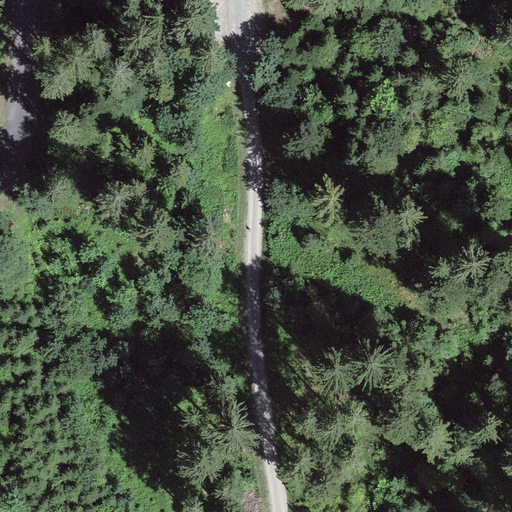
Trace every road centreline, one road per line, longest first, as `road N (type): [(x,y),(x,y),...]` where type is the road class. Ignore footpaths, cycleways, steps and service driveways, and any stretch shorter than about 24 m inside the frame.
road 1 (track): [(241,0),(260,200),(263,391),(278,511)]
road 2 (unclassified): [(28,0),(22,116),(0,158)]
